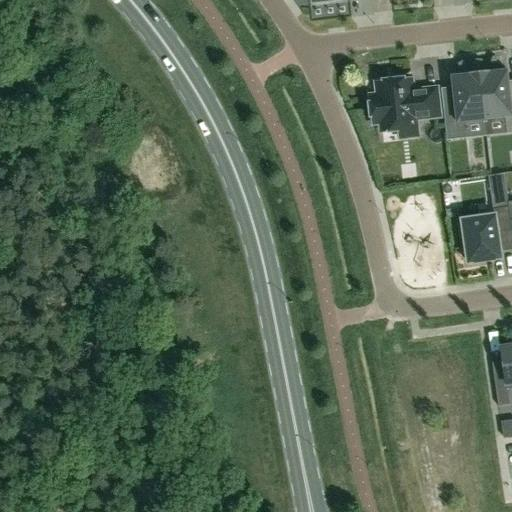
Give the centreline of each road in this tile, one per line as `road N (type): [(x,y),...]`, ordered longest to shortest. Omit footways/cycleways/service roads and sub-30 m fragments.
road 1 (primary): [(129,0),(194,89),(242,191),(310,511)]
road 2 (residential): [(511,295),(395,305),(380,279),(346,149),(303,48)]
road 3 (residential): [(303,48),(511,25)]
